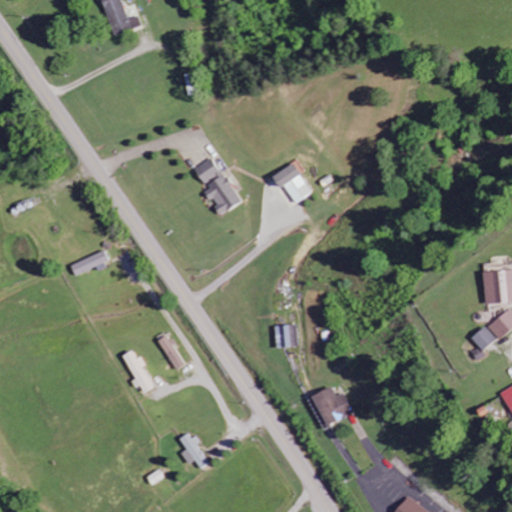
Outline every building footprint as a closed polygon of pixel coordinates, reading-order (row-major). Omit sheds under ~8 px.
[(129,19),(121,0),(100,0),(115,36),(142,25),(139,16),(129,19)] [(241,202),(212,158),(194,170),(208,190),(204,192),(220,216),(241,202)] [(300,175),(304,172),(297,160),(270,177),(290,209),(312,195),(300,175)] [(68,266),(74,277),(95,268),(96,269),(109,263),(103,251),(68,266)] [(511,270),(485,271),(486,303),(511,302),(511,270)] [(490,327),(501,340),(511,330),(511,310),(510,308),(490,327)] [(298,325),(276,326),(277,348),(298,347),(298,325)] [(473,338),(483,351),(497,340),(487,326),(473,338)] [(159,339),(173,370),(182,366),(167,335),(159,339)] [(138,386),(143,394),(154,388),(137,358),(135,359),(130,350),(120,356),(137,387),(138,386)] [(511,386),(501,394),(511,410),(511,386)] [(354,415),(345,393),(336,397),(332,387),(312,395),(325,426),(354,415)] [(178,439),(185,450),(180,453),(187,465),(193,461),(199,470),(208,465),(188,432),(178,439)] [(394,511),(427,511),(408,496),(394,511)]
